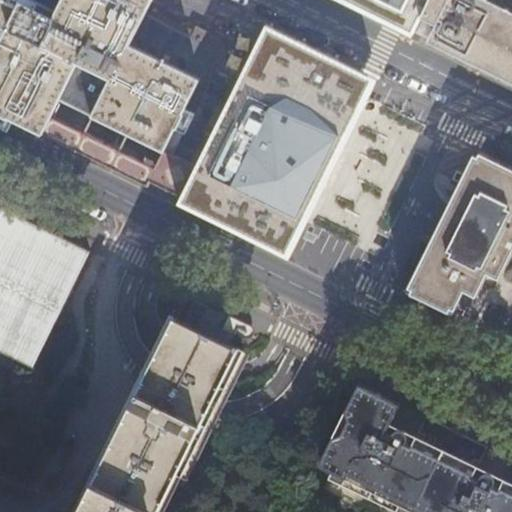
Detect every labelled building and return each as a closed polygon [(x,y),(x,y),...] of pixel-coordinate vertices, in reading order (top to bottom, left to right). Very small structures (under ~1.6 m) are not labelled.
[(0,0),(0,115),(44,137),(53,120),(58,109),(62,101),(165,153),(167,154),(171,151),(220,51),(217,44),(207,39),(191,31),(148,9),(152,0),(0,0)] [(346,0),(412,33),(421,15),(428,0),(346,0)] [(511,2),(506,0),(428,0),(421,15),(436,22),(427,40),(511,81),(511,2)] [(180,203),(287,254),(374,78),(267,25),(197,169),(180,203)] [(194,25),(191,31),(207,39),(210,33),(194,25)] [(53,120),(44,137),(128,178),(148,188),(158,170),(133,158),(53,120)] [(435,228),(404,291),(453,316),(464,292),(476,298),(488,275),(499,280),(511,254),(511,166),(475,148),(444,211),(439,219),(435,228)] [(197,169),(167,154),(165,153),(158,170),(148,188),(180,203),(197,169)] [(0,206),(0,348),(34,366),(92,251),(0,206)] [(164,511),(170,501),(206,427),(231,376),(244,350),(231,344),(236,334),(230,331),(235,321),(201,305),(187,298),(177,317),(172,315),(134,392),(97,466),(75,511),(74,511),(164,511)] [(511,511),(511,490),(499,484),(497,488),(490,484),(491,481),(491,478),(490,474),(487,472),(484,471),(480,472),(478,474),(476,478),(472,476),(473,471),(411,440),(409,444),(405,442),(406,439),(407,435),(405,432),(403,429),(399,428),(395,429),(392,431),(391,435),(385,431),(399,403),(371,389),(358,382),(316,468),(330,474),(327,480),(393,511),(511,511)]
